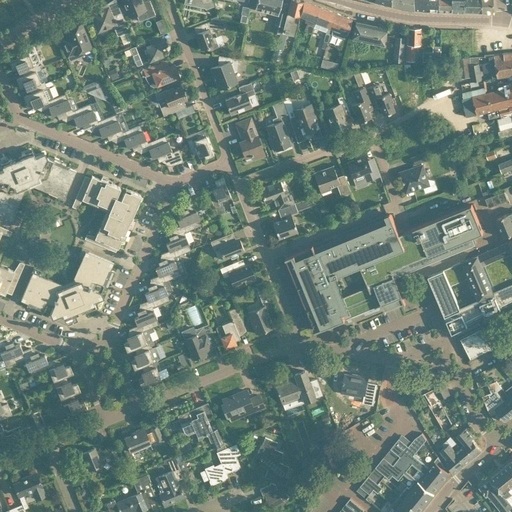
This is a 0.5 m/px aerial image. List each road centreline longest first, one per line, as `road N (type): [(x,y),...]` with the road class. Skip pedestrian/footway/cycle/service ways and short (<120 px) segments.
road 1 (residential): [(302,348),(443,371),(462,383),(497,446)]
road 2 (residential): [(136,409),(302,348)]
road 3 (residential): [(302,348),(237,184)]
road 4 (residential): [(229,162),(168,0)]
road 5 (residential): [(503,20),(402,16),(334,0)]
road 6 (residential): [(172,183),(109,337)]
road 7 (residential): [(20,118),(172,183)]
road 8 (residential): [(237,184),(372,134)]
